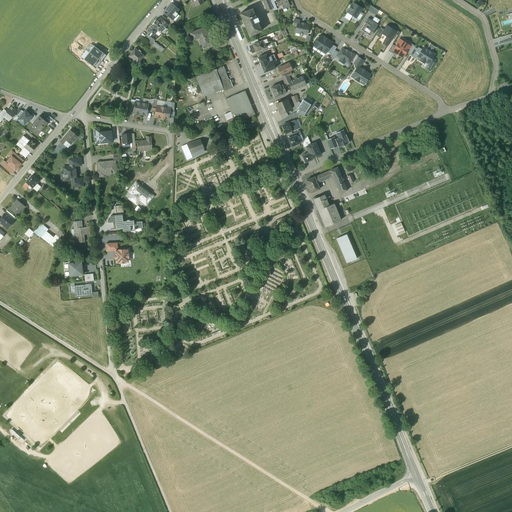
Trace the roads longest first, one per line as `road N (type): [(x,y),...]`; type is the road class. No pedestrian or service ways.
road 1 (tertiary): [(291,175),(433,511)]
road 2 (residential): [(77,109),(86,117),(111,372)]
road 3 (track): [(325,511),(119,383)]
road 4 (track): [(123,382),(340,291)]
road 5 (residential): [(445,112),(438,99),(295,0)]
road 6 (tertiary): [(222,9),(291,175)]
road 7 (residential): [(291,175),(445,112)]
road 8 (residential): [(445,112),(491,94),(497,68),(484,20),(457,0)]
road 9 (track): [(511,247),(455,108)]
road 10 (track): [(119,383),(0,301)]
road 11 (residential): [(164,0),(77,109)]
road 12 (track): [(172,511),(119,383)]
